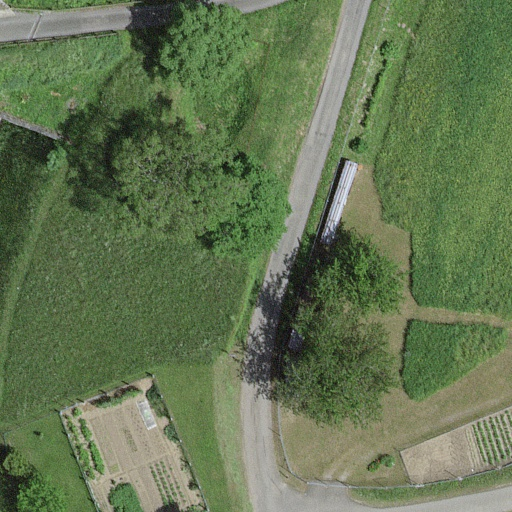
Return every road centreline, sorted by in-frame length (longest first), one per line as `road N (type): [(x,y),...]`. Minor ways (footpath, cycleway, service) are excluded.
road 1 (unclassified): [(359,0),(265,327),(256,408),(268,511)]
road 2 (unclassified): [(252,0),(211,11),(0,30)]
